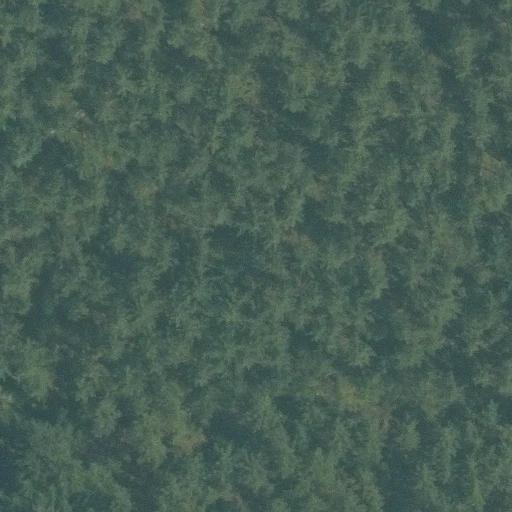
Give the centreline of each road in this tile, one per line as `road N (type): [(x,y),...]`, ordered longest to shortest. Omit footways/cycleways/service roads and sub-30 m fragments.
road 1 (track): [(161,511),(511,252)]
road 2 (unknown): [(230,0),(0,157)]
road 3 (track): [(0,401),(110,511)]
